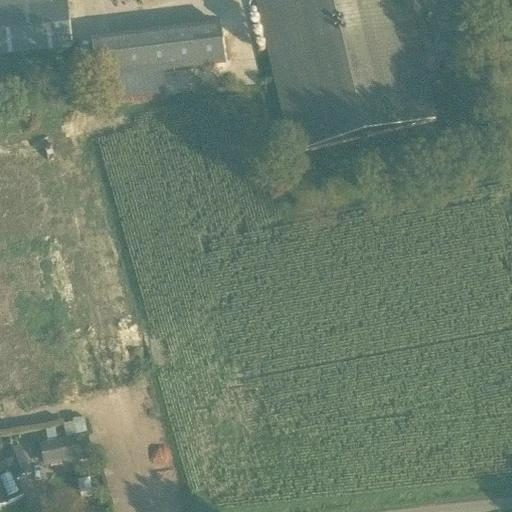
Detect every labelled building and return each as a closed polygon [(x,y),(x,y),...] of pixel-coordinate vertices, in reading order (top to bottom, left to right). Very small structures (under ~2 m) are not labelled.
[(0,0),(0,58),(73,51),(69,5),(53,7),(52,0),(0,0)] [(255,0),(292,157),(437,123),(407,0),(255,0)] [(221,27),(92,44),(97,84),(227,68),(221,27)] [(36,407),(146,380),(81,119),(6,137),(2,120),(0,120),(0,401),(33,393),(36,407)] [(53,468),(93,460),(85,419),(73,421),(77,439),(48,445),(53,468)] [(0,460),(0,508),(7,506),(7,504),(23,498),(16,482),(30,476),(20,451),(6,458),(0,460)]
